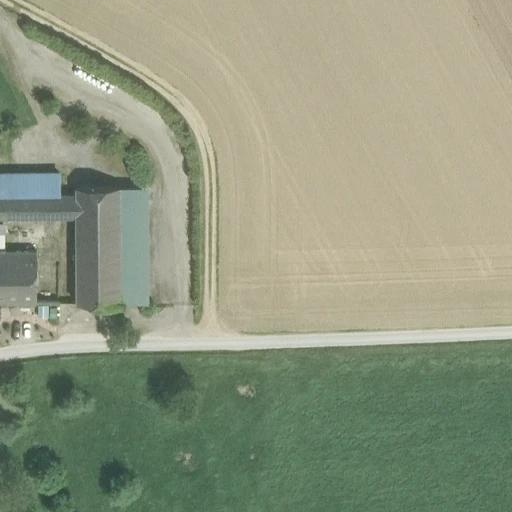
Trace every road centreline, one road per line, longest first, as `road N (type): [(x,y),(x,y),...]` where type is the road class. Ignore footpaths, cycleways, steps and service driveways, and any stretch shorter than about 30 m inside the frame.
road 1 (unclassified): [(511,335),(67,350),(0,363)]
road 2 (track): [(210,344),(209,162),(198,127),(185,105),(131,68),(8,0)]
